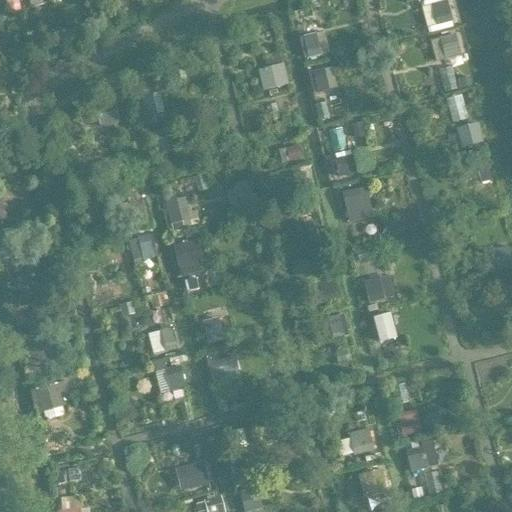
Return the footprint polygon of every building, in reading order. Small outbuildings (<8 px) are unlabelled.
[(451,22),(446,0),(432,4),(437,26),(451,22)] [(320,55),(315,33),(302,37),(307,58),(320,55)] [(461,56),(456,34),(439,38),(444,60),(461,56)] [(287,86),(282,65),(278,66),(278,65),(267,67),(272,89),(287,86)] [(453,65),(440,68),(445,90),(458,87),(453,65)] [(327,90),(322,70),(312,73),(312,75),(308,76),(312,92),(316,91),(317,93),(327,90)] [(463,94),(447,97),(452,121),(468,117),(463,94)] [(155,115),(150,95),(141,98),(141,99),(137,100),(141,117),(145,116),(146,117),(155,115)] [(113,101),(113,99),(94,103),(99,128),(118,124),(116,110),(118,110),(116,100),(113,101)] [(482,145),(476,123),(466,125),(466,124),(456,127),(463,151),(472,149),(472,147),(482,145)] [(171,152),(166,130),(150,134),(156,156),(171,152)] [(300,159),(297,146),(286,148),(288,161),(300,159)] [(350,179),(344,156),(333,159),(338,181),(350,179)] [(492,182),(489,167),(485,168),(484,164),(475,167),(480,187),(489,184),(489,183),(492,182)] [(308,185),(305,172),(292,175),(295,188),(308,185)] [(372,217),(365,188),(342,193),(349,223),(372,217)] [(134,196),(119,199),(124,221),(140,218),(134,196)] [(183,229),(178,208),(167,211),(172,231),(183,229)] [(0,257),(9,255),(2,231),(0,231),(0,257)] [(156,255),(151,236),(129,242),(134,261),(156,255)] [(201,262),(196,241),(173,246),(178,268),(201,262)] [(511,267),(511,261),(508,246),(492,250),(497,271),(511,267)] [(338,300),(333,279),(309,286),(315,306),(338,300)] [(383,300),(378,279),(362,283),(367,304),(383,300)] [(374,315),(380,341),(398,337),(392,311),(374,315)] [(348,336),(343,315),(326,319),(331,340),(348,336)] [(224,340),(219,319),(207,322),(212,343),(224,340)] [(179,349),(174,327),(159,331),(164,353),(179,349)] [(211,344),(208,332),(199,335),(199,336),(197,337),(199,346),(201,345),(201,346),(211,344)] [(37,374),(31,351),(18,354),(24,377),(37,374)] [(226,383),(221,359),(206,363),(211,386),(226,383)] [(185,388),(180,366),(165,370),(163,360),(152,363),(159,394),(185,388)] [(59,407),(54,385),(30,391),(35,413),(59,407)] [(420,431),(415,412),(393,418),(398,437),(420,431)] [(373,451),(368,429),(348,434),(349,440),(335,443),(339,458),(353,454),(353,456),(373,451)] [(428,468),(423,448),(405,452),(410,473),(428,468)] [(246,476),(242,464),(229,467),(231,474),(235,473),(236,479),(246,476)] [(203,465),(184,470),(188,489),(208,485),(203,465)] [(428,472),(429,492),(442,491),(440,471),(428,472)] [(379,472),(359,476),(364,496),(384,491),(379,472)] [(249,511),(260,509),(255,490),(238,494),(242,511),(249,511)] [(222,511),(220,500),(215,501),(215,500),(205,503),(207,511),(222,511)]
